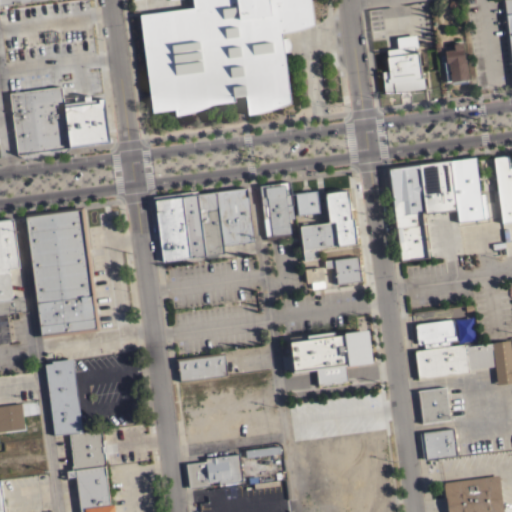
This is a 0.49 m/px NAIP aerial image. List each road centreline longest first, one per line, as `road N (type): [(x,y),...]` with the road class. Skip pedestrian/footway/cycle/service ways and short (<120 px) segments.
road 1 (tertiary): [(511,103),(0,171)]
road 2 (residential): [(413,511),(346,0)]
road 3 (tertiary): [(0,199),(511,132)]
road 4 (residential): [(175,511),(109,0)]
